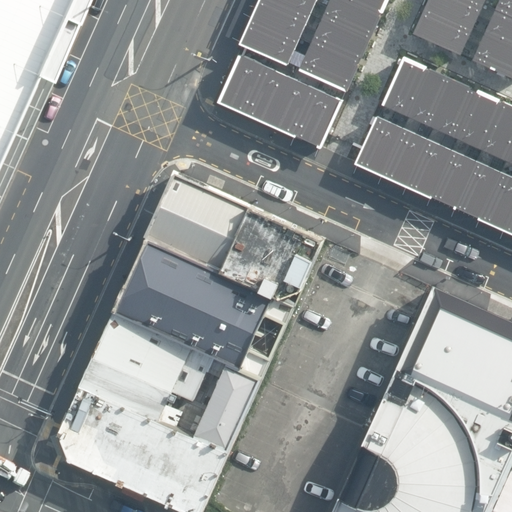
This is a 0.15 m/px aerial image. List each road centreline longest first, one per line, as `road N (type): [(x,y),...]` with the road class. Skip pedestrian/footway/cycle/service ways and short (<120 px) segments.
road 1 (unclassified): [(111,107),(511,275)]
road 2 (secondary): [(0,366),(111,107)]
